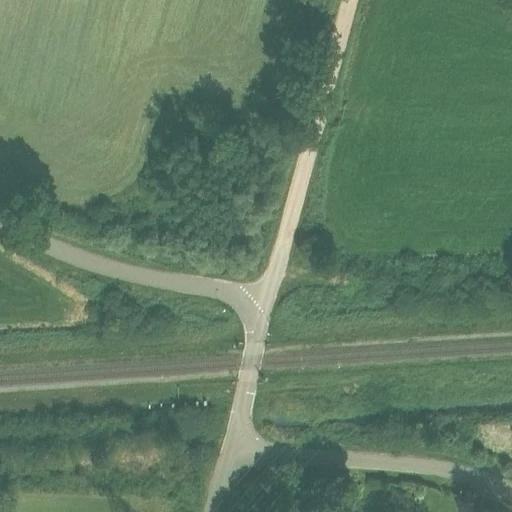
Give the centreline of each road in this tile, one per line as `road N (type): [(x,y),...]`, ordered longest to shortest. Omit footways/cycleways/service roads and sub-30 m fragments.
road 1 (unclassified): [(511,493),(408,466),(229,449)]
road 2 (unclassified): [(248,309),(198,285),(77,260),(0,220)]
road 3 (track): [(284,245),(352,0)]
road 4 (unclassified): [(229,449),(255,332),(248,309)]
